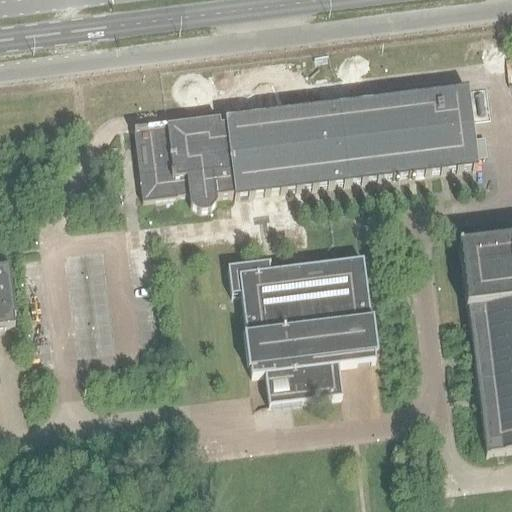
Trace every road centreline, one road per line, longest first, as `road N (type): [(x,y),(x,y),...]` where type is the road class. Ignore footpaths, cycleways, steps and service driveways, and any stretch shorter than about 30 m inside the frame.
road 1 (unclassified): [(0,72),(511,10)]
road 2 (primary): [(0,41),(332,0)]
